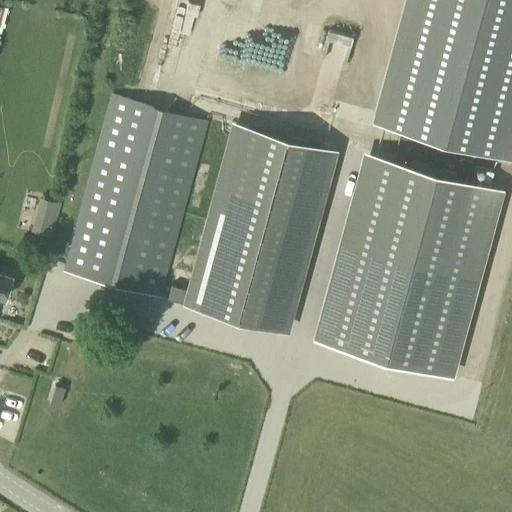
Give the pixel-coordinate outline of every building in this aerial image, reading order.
[(511,0),(417,0),(410,29),(383,134),(495,163),(511,99),(511,0)] [(319,50),(345,59),(355,28),(330,19),(319,50)] [(160,298),(208,120),(107,93),(62,270),(160,298)] [(288,332),(336,149),(230,121),(181,304),(288,332)] [(490,185),(376,154),(326,341),(439,372),(490,185)] [(10,275),(0,272),(0,297),(3,298),(10,275)]
